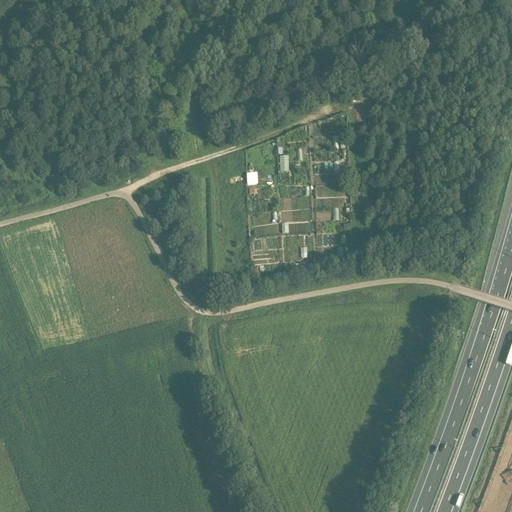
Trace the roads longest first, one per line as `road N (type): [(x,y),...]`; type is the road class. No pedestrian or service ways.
road 1 (unknown): [(511,307),(415,278),(195,312),(135,205),(121,195)]
road 2 (motorway): [(511,236),(418,511)]
road 3 (motorway): [(447,511),(511,327)]
road 4 (track): [(331,110),(195,161)]
road 5 (residential): [(121,195),(0,225)]
